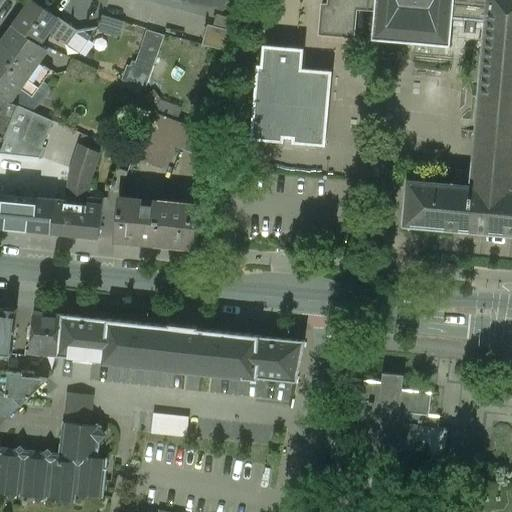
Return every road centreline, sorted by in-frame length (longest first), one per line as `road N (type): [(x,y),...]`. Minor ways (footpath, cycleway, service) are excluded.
road 1 (secondary): [(0,268),(325,302)]
road 2 (residential): [(325,302),(322,356),(289,505)]
road 3 (secondary): [(325,302),(511,321)]
road 4 (unclassified): [(289,505),(121,469)]
